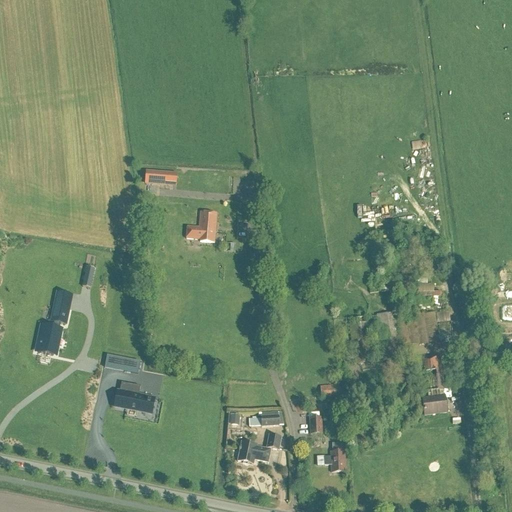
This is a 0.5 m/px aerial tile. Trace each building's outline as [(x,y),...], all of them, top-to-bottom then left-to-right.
[(159,185),(160,183),(175,185),(176,175),(146,172),(145,184),(159,185)] [(217,215),(200,213),(199,229),(188,228),(187,240),(200,241),(200,243),(214,244),(217,215)] [(82,288),(91,290),(93,278),(84,276),(82,288)] [(484,342),(479,300),(459,303),(461,319),(465,319),(468,344),(484,342)] [(36,356),(51,359),(58,327),(64,328),(69,305),(54,302),(52,313),(55,314),(51,331),(42,329),(36,356)] [(415,321),(397,324),(396,314),(349,321),(355,365),(374,362),(371,339),(379,337),(383,361),(413,357),(412,346),(419,345),(419,347),(438,344),(438,342),(452,340),(450,329),(437,331),(436,325),(450,323),(448,314),(434,316),(434,315),(423,317),(423,314),(414,316),(415,321)] [(484,342),(468,344),(469,355),(485,353),(484,342)] [(440,357),(418,360),(421,394),(427,393),(428,399),(422,400),(424,417),(447,414),(445,396),(444,396),(443,391),(444,391),(440,357)] [(137,376),(140,363),(126,360),(124,374),(137,376)] [(234,414),(235,371),(216,371),(215,413),(234,414)] [(409,375),(413,383),(418,379),(414,372),(409,375)] [(119,395),(118,400),(120,400),(118,407),(118,408),(147,414),(147,413),(148,406),(149,406),(150,403),(149,403),(149,401),(138,398),(138,396),(140,388),(121,384),(119,393),(119,395)] [(338,387),(320,388),(321,398),(339,396),(338,387)] [(317,391),(304,390),(304,400),(317,400),(317,391)] [(335,404),(324,405),(325,414),(336,412),(335,404)] [(231,417),(230,426),(238,427),(239,418),(231,417)] [(278,417),(260,418),(261,429),(279,428),(278,417)] [(309,437),(322,436),(321,419),(308,420),(309,437)] [(241,444),(238,457),(237,463),(253,466),(254,462),(268,465),(270,452),(270,450),(278,452),(281,440),(268,437),(266,450),(266,451),(256,449),(257,447),(241,444)] [(331,474),(344,474),(344,453),(342,453),(342,445),(331,445),(331,453),(330,453),(331,474)] [(221,465),(232,469),(236,451),(225,448),(221,465)] [(316,469),(316,460),(307,459),(307,469),(316,469)]
